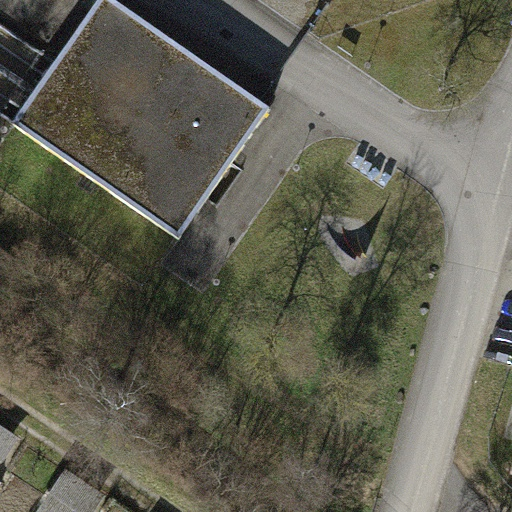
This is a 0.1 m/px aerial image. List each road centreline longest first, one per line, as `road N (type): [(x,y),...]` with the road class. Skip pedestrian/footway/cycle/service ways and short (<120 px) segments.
road 1 (residential): [(511,102),(410,511)]
road 2 (track): [(147,511),(0,408)]
